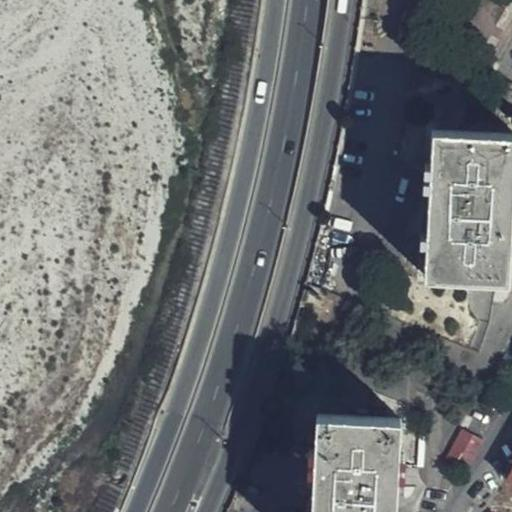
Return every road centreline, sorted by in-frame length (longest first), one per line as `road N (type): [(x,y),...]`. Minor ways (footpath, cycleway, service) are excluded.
road 1 (primary): [(203,511),(292,270),(345,0)]
road 2 (primary): [(273,0),(238,187),(198,333),(133,511)]
road 3 (primary): [(169,511),(233,343),(273,193),(303,0)]
